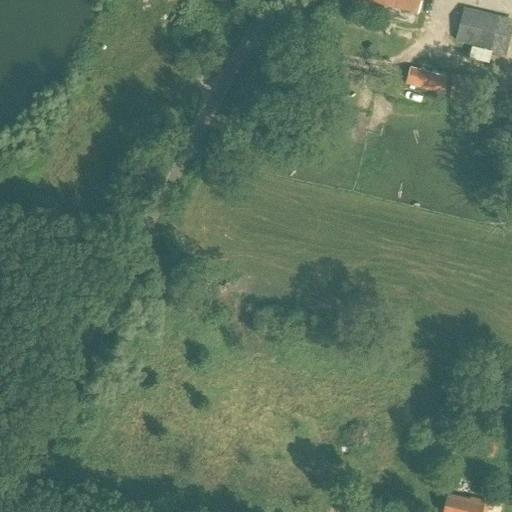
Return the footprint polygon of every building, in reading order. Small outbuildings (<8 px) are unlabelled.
[(360,0),(417,14),(420,0),(360,0)] [(491,51),(499,18),(463,8),(455,42),(491,51)] [(371,45),(366,51),(372,56),(377,50),(371,45)] [(279,78),(287,62),(274,56),(266,72),(279,78)] [(409,67),(405,85),(422,89),(443,95),(447,78),(409,67)] [(511,115),(511,95),(496,92),(498,85),(454,74),(448,101),(490,111),(511,115)] [(505,406),(510,388),(486,380),(480,399),(505,406)] [(493,458),(498,443),(474,436),(469,451),(493,458)] [(448,495),(443,511),(480,511),(483,504),(448,495)]
